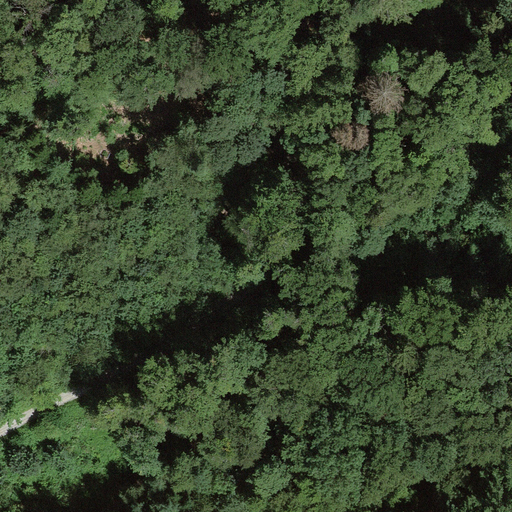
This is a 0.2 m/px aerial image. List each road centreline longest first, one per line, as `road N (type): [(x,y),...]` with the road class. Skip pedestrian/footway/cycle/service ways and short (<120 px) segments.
road 1 (track): [(0,429),(246,286),(290,224),(316,150)]
road 2 (track): [(261,511),(250,466),(256,421),(284,379),(324,249),(316,150)]
road 3 (track): [(283,0),(313,94),(316,150)]
